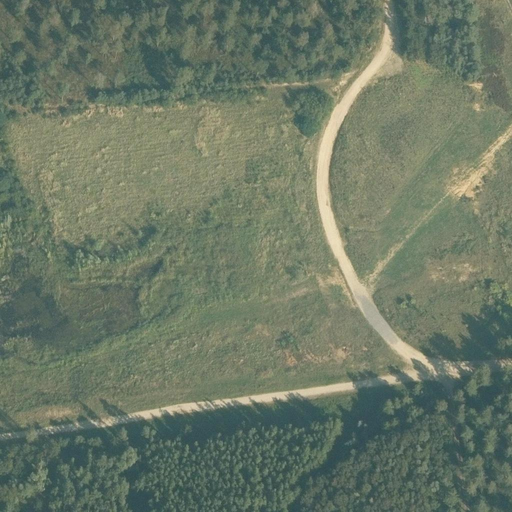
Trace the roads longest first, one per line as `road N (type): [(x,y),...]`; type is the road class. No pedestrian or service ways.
road 1 (track): [(439,376),(0,439)]
road 2 (track): [(386,0),(386,49),(326,137),(321,175),(327,215),(360,294),(396,348),(439,376)]
road 3 (track): [(461,511),(439,376)]
